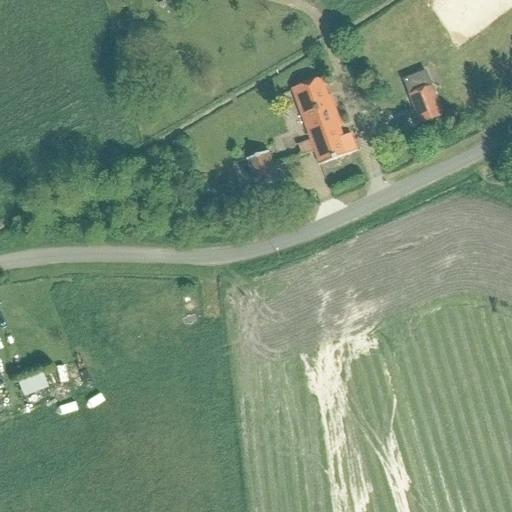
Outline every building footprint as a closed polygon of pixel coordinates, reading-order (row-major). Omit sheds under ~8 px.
[(323,78),(291,90),(319,166),(356,152),(350,134),(340,138),(337,129),(341,128),(323,78)] [(445,116),(433,85),(408,95),(421,126),(445,116)] [(365,145),(375,141),(370,126),(359,129),(365,145)] [(267,152),(246,160),(257,188),(278,180),(267,152)] [(40,373),(17,382),(22,397),(46,387),(40,373)]
